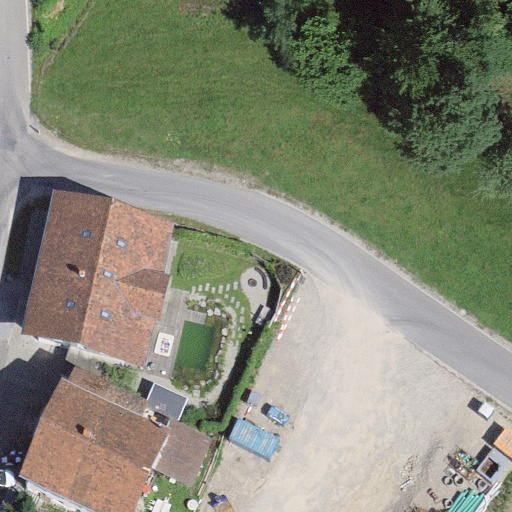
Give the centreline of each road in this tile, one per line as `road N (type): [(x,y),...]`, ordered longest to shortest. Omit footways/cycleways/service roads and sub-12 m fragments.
road 1 (residential): [(511,381),(303,242),(212,202),(0,163)]
road 2 (residential): [(0,162),(0,7)]
